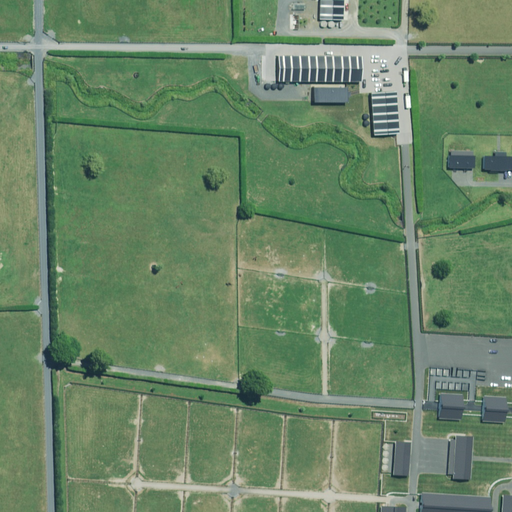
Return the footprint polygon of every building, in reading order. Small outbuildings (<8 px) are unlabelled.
[(309,14),(309,28),(317,28),(316,21),(329,21),(329,13),(326,13),(326,1),(319,1),(319,14),(309,14)] [(462,53),(452,53),(452,59),(441,58),(440,79),(451,80),(451,89),(461,89),(462,53)] [(462,413),(462,398),(446,397),(446,412),(462,413)] [(453,431),(452,422),(437,423),(438,432),(453,431)] [(452,448),(451,433),(439,434),(441,449),(452,448)] [(497,456),(492,456),(492,453),(468,454),(469,488),(504,487),(503,456),(497,456)]
